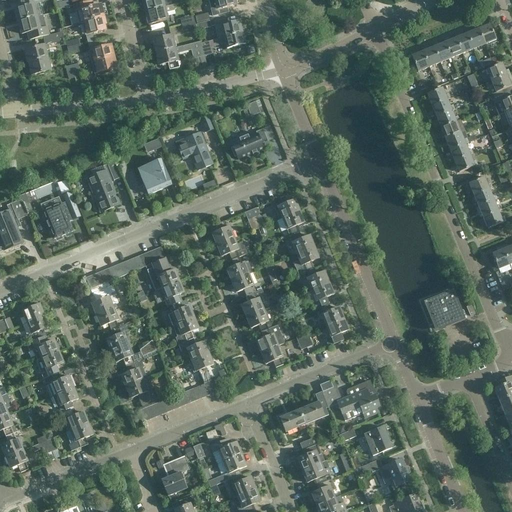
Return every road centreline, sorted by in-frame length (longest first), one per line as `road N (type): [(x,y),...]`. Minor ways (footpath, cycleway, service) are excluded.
road 1 (residential): [(0,291),(319,159)]
road 2 (residential): [(511,349),(497,330),(376,32)]
road 3 (residential): [(4,505),(245,404)]
road 4 (residential): [(389,346),(319,159)]
road 5 (residential): [(245,404),(389,346)]
road 6 (residential): [(146,102),(283,71)]
road 7 (residential): [(18,114),(146,102)]
road 8 (residential): [(462,511),(415,399)]
